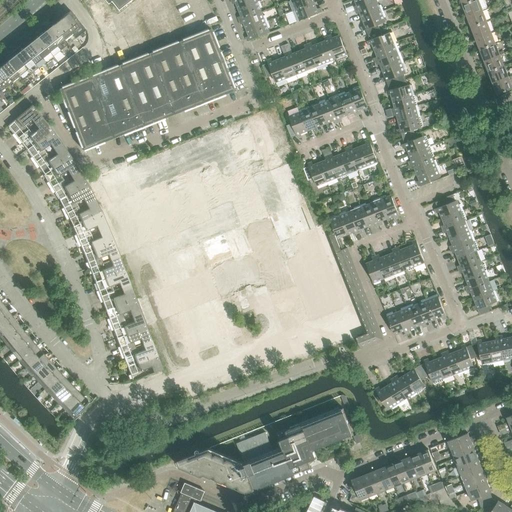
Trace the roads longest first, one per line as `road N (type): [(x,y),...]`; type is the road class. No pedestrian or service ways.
road 1 (residential): [(47,86),(46,105),(86,166),(257,100),(239,54)]
road 2 (residential): [(87,377),(98,360),(87,322),(57,247),(0,152)]
road 3 (residential): [(110,404),(133,396),(150,418),(162,419),(313,363)]
road 4 (residential): [(327,511),(342,475),(485,416)]
road 5 (residential): [(393,346),(412,348),(461,328),(417,222)]
road 6 (residential): [(393,346),(354,246),(417,222)]
road 7 (residential): [(511,98),(485,107),(442,0)]
road 8 (residential): [(87,377),(0,269)]
road 9 (unknown): [(127,256),(173,381)]
road 10 (unknown): [(233,355),(187,266),(165,267)]
